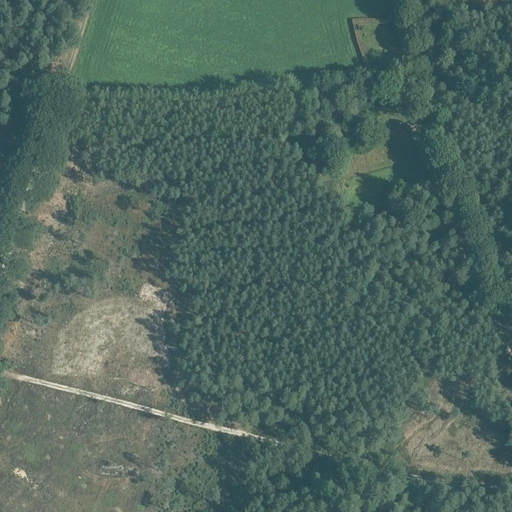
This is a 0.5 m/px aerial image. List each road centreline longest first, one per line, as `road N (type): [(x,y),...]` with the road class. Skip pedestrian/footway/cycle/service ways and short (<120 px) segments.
road 1 (track): [(0,370),(367,466),(460,483),(511,483)]
road 2 (track): [(56,103),(191,107),(511,62)]
road 3 (track): [(511,361),(405,82)]
road 4 (track): [(88,0),(0,279)]
road 5 (track): [(391,0),(420,77),(511,127)]
